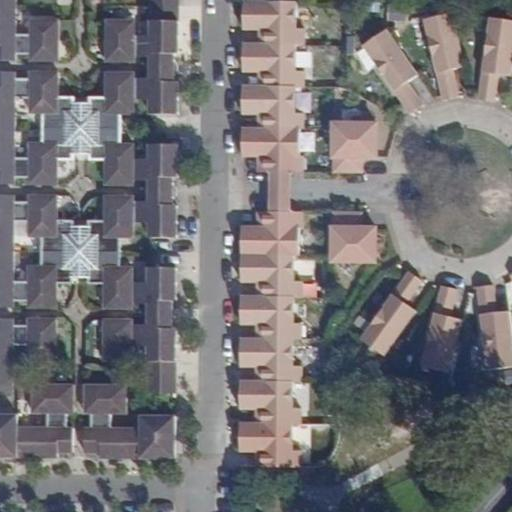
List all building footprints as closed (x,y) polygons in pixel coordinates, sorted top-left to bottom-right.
[(0,0),(0,58),(15,58),(15,51),(30,52),(37,52),(37,58),(59,58),(59,18),(30,17),(30,32),(15,32),(15,0),(0,0)] [(242,126),(241,155),(259,155),(272,156),(272,170),(284,170),(290,170),(302,171),(303,155),(299,155),(300,128),(303,128),(303,113),(295,113),(295,87),(303,86),(304,70),(295,69),(296,44),(304,44),(305,27),(296,27),(296,0),(244,0),(244,28),(260,29),(275,29),(274,43),(260,42),(244,42),(243,70),(260,71),(274,72),(273,85),(260,85),(243,84),(242,112),(260,113),(273,113),(272,127),(259,127),(242,126)] [(425,20),(443,101),(458,98),(453,70),(464,68),(453,14),(425,20)] [(106,58),(129,59),(129,54),(135,55),(150,55),(150,59),(174,59),(174,51),(174,36),(178,36),(179,19),(151,19),(150,33),(134,33),(134,18),(107,17),(106,58)] [(479,100),(494,103),(499,76),(510,77),(511,65),(511,22),(491,19),(479,100)] [(275,29),(260,29),(260,42),(274,43),(275,29)] [(365,45),(405,105),(410,115),(424,105),(408,82),(417,76),(386,29),(365,45)] [(15,77),(14,70),(0,70),(0,181),(14,182),(14,176),(29,176),(37,176),(37,182),(57,182),(58,157),(74,157),(74,151),(89,151),(89,158),(105,158),(105,183),(128,183),(128,178),(134,178),(149,178),(149,183),(173,183),(173,174),(173,159),(178,159),(178,142),(150,142),(150,155),(134,155),(134,142),(122,141),(122,111),(134,112),(134,96),(149,97),(149,111),(178,112),(178,95),(173,95),(173,79),(174,71),(150,71),(149,76),(135,76),(129,76),(129,71),(106,72),(106,94),(90,95),(90,100),(74,100),(74,94),(59,95),(58,71),(37,70),(37,77),(29,77),(15,77)] [(260,71),(260,85),(273,85),(274,72),(260,71)] [(260,113),(259,127),(272,127),(273,113),(260,113)] [(334,123),(333,172),(361,172),(362,157),(376,157),(376,124),(334,123)] [(259,155),(258,170),(270,170),(272,170),(272,156),(259,155)] [(269,196),(269,210),(272,211),(289,211),(289,196),(290,170),(284,170),(272,170),(270,170),(269,196)] [(14,201),(14,193),(0,193),(0,305),(13,305),(13,299),(28,299),(35,299),(35,306),(56,306),(57,282),(73,282),(73,275),(88,275),(88,281),(104,281),(104,306),(127,306),(127,302),(133,302),(149,302),(148,306),(173,307),(173,298),(173,282),(176,282),(177,264),(149,265),(149,280),(134,280),(134,264),(121,264),(120,235),(134,235),(133,219),(149,219),(149,235),(177,235),(177,218),(173,218),(173,203),(173,194),(149,194),(149,198),(135,198),(128,198),(128,194),(105,194),(104,218),(89,218),(88,223),(74,223),(74,218),(57,217),(57,193),(36,193),(36,201),(29,201),(14,201)] [(269,210),(258,210),(258,225),(271,225),(272,211),(269,210)] [(269,381),(291,381),(299,382),(300,366),(291,366),(292,338),(300,338),(300,323),(292,322),(293,296),(301,296),(301,280),(294,280),(293,255),(298,254),(298,232),(302,232),(302,211),(289,211),(272,211),(271,225),(258,225),(240,224),(239,256),(239,280),(257,280),(271,280),(270,296),(256,295),(239,295),(238,323),(256,324),(270,324),(270,338),(256,337),(238,336),(237,366),(255,367),(269,367),(269,381)] [(360,212),(332,212),(331,260),(373,261),(375,228),(360,227),(360,212)] [(407,273),(400,281),(359,338),(382,354),(413,311),(403,303),(419,281),(407,273)] [(271,280),(257,280),(256,295),(270,296),(271,280)] [(455,291),(439,286),(418,366),(446,373),(460,320),(448,317),(455,291)] [(491,286),(474,288),(484,370),(511,367),(506,313),(494,314),(491,286)] [(0,389),(14,389),(13,343),(28,343),(28,359),(57,358),(56,318),(36,317),(36,325),(29,325),(13,324),(13,317),(0,316),(0,389)] [(127,322),(127,317),(104,317),(103,358),(132,359),(132,345),(148,345),(148,360),(176,360),(176,342),(172,342),(173,326),(173,317),(148,317),(148,322),(133,322),(127,322)] [(256,324),(256,337),(270,338),(270,324),(256,324)] [(255,380),(269,381),(269,367),(255,367),(255,380)] [(148,391),(175,391),(175,374),(148,374),(148,391)] [(237,422),(236,449),(254,450),(269,450),(269,465),(297,465),(297,449),(290,448),(290,424),(298,424),(298,407),(291,407),(291,381),(269,381),(255,380),(238,380),(237,380),(237,408),(254,409),(268,408),(268,423),(254,422),(237,422)] [(0,412),(0,453),(1,454),(1,449),(10,449),(11,454),(58,454),(58,450),(73,450),(73,425),(67,426),(67,411),(67,405),(73,405),(72,383),(32,384),(33,411),(47,411),(47,425),(17,425),(17,413),(0,412)] [(84,383),(84,405),(90,405),(90,411),(90,425),(84,425),(83,451),(99,451),(99,455),(149,456),(149,451),(156,451),(156,456),(175,456),(175,412),(141,412),(141,425),(111,425),(111,411),(127,411),(127,383),(84,383)] [(254,409),(254,422),(268,423),(268,408),(254,409)] [(254,450),(254,465),(269,465),(269,450),(254,450)]
